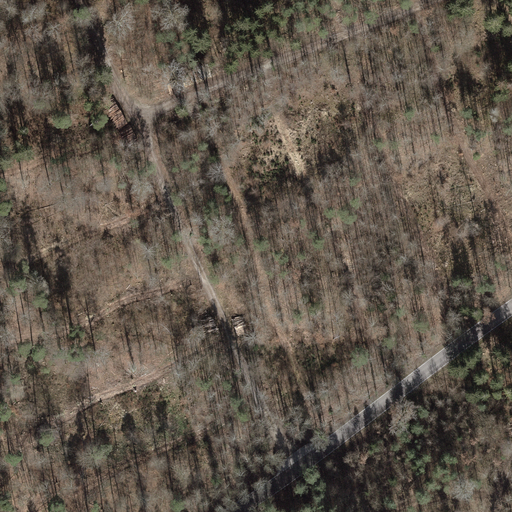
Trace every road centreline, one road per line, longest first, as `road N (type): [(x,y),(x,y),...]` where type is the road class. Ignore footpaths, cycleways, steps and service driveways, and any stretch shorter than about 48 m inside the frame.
road 1 (track): [(80,0),(296,468)]
road 2 (tertiary): [(234,511),(511,306)]
road 3 (track): [(136,116),(443,0)]
